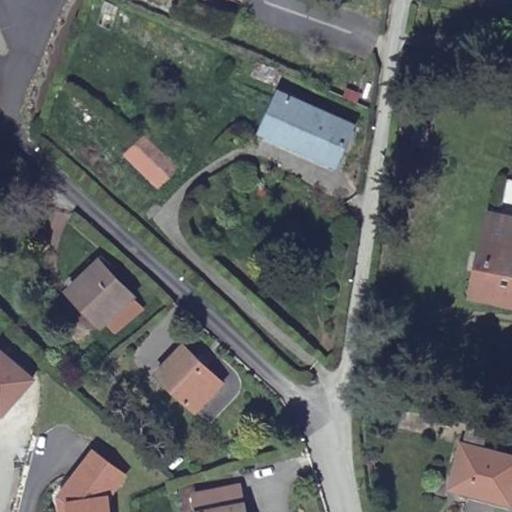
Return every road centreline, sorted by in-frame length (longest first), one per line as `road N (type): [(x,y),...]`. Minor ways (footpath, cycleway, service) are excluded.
road 1 (residential): [(0,112),(89,211),(255,355),(323,434)]
road 2 (residential): [(402,0),(350,367),(323,434)]
